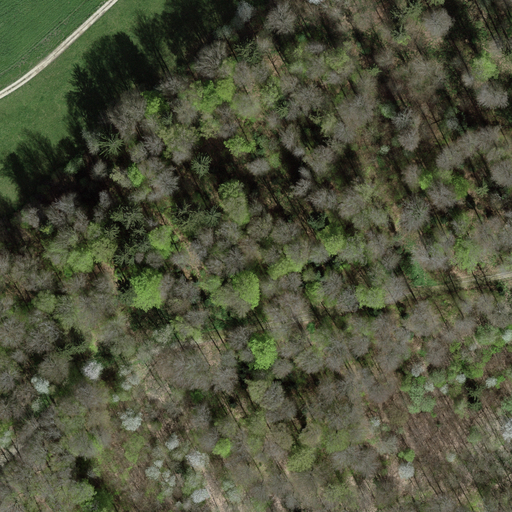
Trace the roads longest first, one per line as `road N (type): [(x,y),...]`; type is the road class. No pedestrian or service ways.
road 1 (track): [(511,272),(144,353),(69,397),(0,463)]
road 2 (track): [(0,93),(108,0)]
